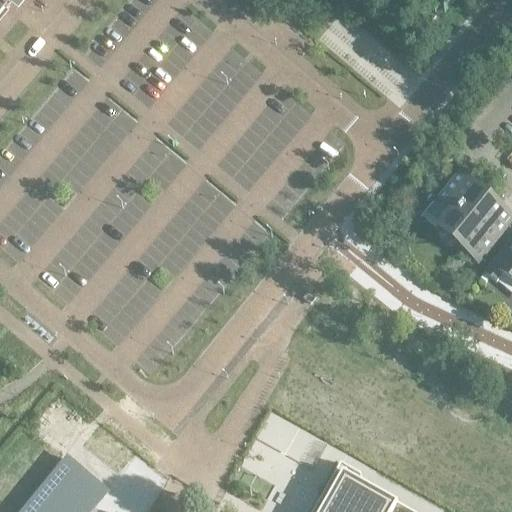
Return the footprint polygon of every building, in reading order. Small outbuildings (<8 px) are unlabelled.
[(0,0),(0,19),(10,8),(8,7),(11,4),(13,1),(15,2),(16,0),(17,0),(20,2),(22,0),(0,0)] [(363,0),(390,22),(407,0),(431,0),(444,10),(452,0),(363,0)] [(460,178),(426,221),(435,228),(455,226),(457,227),(457,229),(459,248),(468,255),(503,213),(490,202),(486,207),(482,204),(483,201),(483,198),(481,196),(479,195),(476,195),(474,196),(473,197),(469,194),(470,191),(470,188),(469,185),(460,178)] [(511,241),(499,257),(484,275),(496,285),(503,277),(511,284),(511,241)] [(69,462),(28,511),(89,511),(106,492),(69,462)] [(406,511),(357,484),(361,478),(341,466),(315,511),(314,511),(406,511)]
